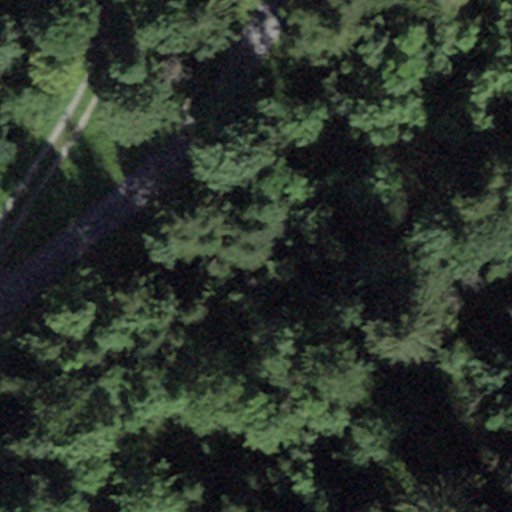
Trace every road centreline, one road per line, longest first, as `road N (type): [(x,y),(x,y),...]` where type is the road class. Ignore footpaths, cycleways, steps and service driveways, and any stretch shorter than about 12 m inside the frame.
road 1 (track): [(0,310),(16,288),(161,170),(283,0)]
road 2 (track): [(118,0),(89,94),(0,245)]
